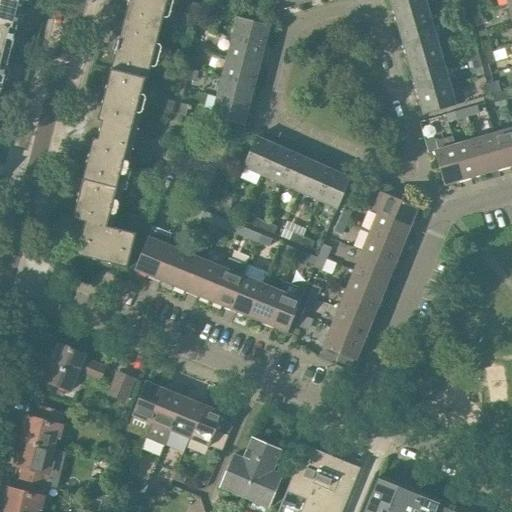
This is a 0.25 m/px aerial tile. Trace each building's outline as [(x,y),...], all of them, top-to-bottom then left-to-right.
[(24,2),(15,0),(0,0),(0,25),(17,30),(17,26),(23,25),(25,18),(20,14),(24,2)] [(160,30),(168,0),(124,0),(125,1),(128,2),(124,21),(160,30)] [(279,0),(281,8),(301,3),(300,0),(279,0)] [(391,0),(395,15),(427,5),(425,0),(391,0)] [(477,0),(470,2),(473,13),(481,11),(477,0)] [(186,24),(194,27),(200,4),(192,2),(186,24)] [(460,18),(468,15),(464,4),(456,6),(460,18)] [(401,34),(433,25),(427,5),(395,15),(401,34)] [(481,11),(473,13),(477,25),(484,23),(481,11)] [(463,29),(471,27),(468,15),(460,18),(463,29)] [(210,19),(203,17),(200,29),(207,30),(210,19)] [(233,37),(265,45),(270,25),(238,17),(233,37)] [(111,71),(145,80),(147,80),(160,30),(124,21),(119,40),(115,39),(114,39),(111,49),(112,50),(116,51),(111,71)] [(16,33),(17,30),(0,25),(0,53),(10,56),(13,44),(18,45),(21,34),(16,33)] [(401,34),(407,54),(439,45),(433,25),(401,34)] [(259,65),(265,45),(233,37),(227,57),(259,65)] [(489,40),(481,42),(485,54),(492,51),(489,40)] [(471,57),(479,55),(476,44),(468,46),(471,57)] [(412,74),(444,65),(439,45),(407,54),(412,74)] [(492,51),(485,54),(490,73),(505,69),(502,60),(506,59),(503,48),(492,51)] [(7,68),(10,56),(0,53),(0,82),(3,83),(4,80),(9,81),(12,70),(7,68)] [(189,56),(186,55),(182,54),(176,77),(184,79),(187,67),(189,56)] [(479,68),(482,66),(479,55),(471,57),(474,69),(479,68)] [(189,56),(187,67),(194,69),(197,58),(189,56)] [(227,57),(222,77),(254,85),(259,65),(227,57)] [(412,74),(418,94),(450,85),(444,65),(412,74)] [(191,81),(194,69),(187,67),(184,79),(191,81)] [(133,129),(145,80),(111,71),(98,120),(103,121),(101,128),(99,135),(98,138),(94,137),(73,218),(85,222),(77,254),(127,267),(136,233),(108,226),(128,146),(130,137),(133,129)] [(249,105),(254,85),(222,77),(217,97),(249,105)] [(497,80),(490,83),(493,94),(501,92),(497,80)] [(490,83),(487,84),(482,85),(486,97),(492,95),(493,94),(490,83)] [(424,114),(456,105),(450,85),(418,94),(424,114)] [(506,100),(511,97),(511,88),(503,91),(506,100)] [(503,91),(501,92),(493,94),(492,95),(494,103),(506,100),(503,91)] [(249,105),(217,97),(212,117),(244,125),(249,105)] [(172,113),(175,101),(167,99),(164,111),(172,113)] [(189,105),(181,103),(178,115),(186,117),(189,105)] [(479,113),(477,105),(465,109),(468,116),(479,113)] [(454,112),(445,114),(448,122),(456,120),(468,116),(465,109),(454,112)] [(142,131),(158,135),(161,123),(145,119),(142,131)] [(511,128),(494,133),(504,167),(511,165),(511,128)] [(494,133),(474,139),(479,157),(483,173),(504,167),(494,133)] [(262,175),(275,145),(256,136),(243,166),(262,175)] [(444,185),(464,179),(454,145),(452,137),(436,141),(435,138),(425,141),(429,152),(434,151),(444,185)] [(479,157),(474,139),(454,145),(464,179),(483,173),(479,157)] [(275,145),(262,175),(281,183),(294,153),(275,145)] [(150,164),(152,157),(153,153),(138,149),(135,160),(150,164)] [(294,153),(281,183),(300,192),(313,161),(294,153)] [(313,161),(300,192),(319,200),(332,170),(313,161)] [(332,170),(319,200),(338,208),(351,178),(332,170)] [(364,184),(357,180),(352,191),(359,195),(364,184)] [(384,185),(381,191),(411,203),(413,197),(384,185)] [(372,210),(378,212),(411,226),(418,207),(386,193),(379,191),(372,210)] [(185,203),(174,199),(171,206),(182,211),(185,203)] [(196,208),(185,203),(182,211),(193,215),(196,208)] [(220,203),(217,210),(229,215),(232,207),(220,203)] [(345,208),(340,219),(348,222),(352,211),(345,208)] [(403,245),(411,226),(378,212),(370,231),(403,245)] [(223,219),(215,216),(211,214),(208,222),(220,226),(223,219)] [(255,217),(252,224),(263,229),(266,221),(255,217)] [(234,223),(223,219),(220,226),(231,230),(234,223)] [(343,234),(348,222),(340,219),(336,231),(343,234)] [(266,221),(263,229),(274,233),(277,226),(266,221)] [(135,269),(154,277),(167,244),(172,233),(153,225),(135,269)] [(258,242),(261,234),(250,230),(247,237),(258,242)] [(403,245),(370,231),(362,251),(395,264),(403,245)] [(293,232),(290,240),(301,244),(304,237),(293,232)] [(269,246),(272,239),(261,234),(258,242),(269,246)] [(304,237),(301,244),(313,249),(316,241),(304,237)] [(154,277),(173,285),(187,252),(167,244),(154,277)] [(327,259),(332,247),(323,244),(318,256),(327,259)] [(296,257),(299,250),(288,245),(285,253),(296,257)] [(310,254),(299,250),(296,257),(296,258),(314,265),(317,257),(310,254)] [(387,283),(395,264),(362,251),(354,270),(387,283)] [(173,285),(192,293),(206,260),(187,252),(173,285)] [(327,259),(318,256),(314,267),(322,271),(327,259)] [(229,257),(225,268),(211,301),(231,309),(244,276),(248,265),(229,257)] [(192,293),(211,301),(225,268),(206,260),(192,293)] [(387,283),(354,270),(347,289),(379,302),(387,283)] [(244,276),(231,309),(250,316),(263,283),(244,276)] [(282,291),(269,324),(288,332),(302,299),(305,290),(286,282),(282,291)] [(250,316),(269,324),(282,291),(263,283),(250,316)] [(314,285),(309,296),(317,299),(321,288),(314,285)] [(372,321),(379,302),(347,289),(339,308),(372,321)] [(309,296),(305,307),(312,310),(317,299),(309,296)] [(372,321),(339,308),(331,327),(364,340),(372,321)] [(309,331),(313,320),(301,315),(297,326),(309,331)] [(323,346),(319,357),(335,364),(337,361),(352,367),(355,360),(355,359),(356,360),(364,340),(331,327),(323,346)] [(106,366),(83,357),(84,354),(60,345),(46,381),(70,390),(78,370),(101,380),(106,366)] [(107,395),(126,402),(136,378),(117,371),(107,395)] [(146,381),(126,430),(145,438),(152,422),(165,389),(146,381)] [(166,443),(171,430),(185,397),(165,389),(152,422),(145,438),(165,445),(166,443)] [(190,438),(204,405),(185,397),(171,430),(166,443),(185,451),(190,438)] [(223,413),(204,405),(190,438),(222,451),(236,418),(223,413)] [(27,416),(21,441),(54,450),(64,413),(38,407),(35,419),(27,416)] [(281,450),(251,438),(243,458),(234,454),(221,486),(269,506),(282,474),(273,470),(281,450)] [(21,441),(15,465),(23,467),(20,479),(45,486),(57,488),(66,453),(54,450),(21,441)] [(342,511),(361,467),(341,459),(344,453),(327,447),(325,452),(306,445),(277,511),(342,511)] [(185,475),(177,471),(173,479),(182,482),(185,475)] [(390,511),(402,484),(380,475),(365,511),(390,511)] [(107,481),(90,477),(86,495),(103,499),(107,481)] [(9,488),(2,511),(38,511),(45,486),(20,479),(17,490),(9,488)] [(390,511),(413,511),(422,492),(402,484),(390,511)] [(436,511),(441,500),(422,492),(413,511),(436,511)] [(129,493),(123,511),(139,511),(144,497),(129,493)] [(81,511),(99,511),(102,500),(85,496),(81,511)] [(104,500),(101,511),(123,511),(125,505),(104,500)] [(464,511),(465,510),(441,500),(436,511),(464,511)]
